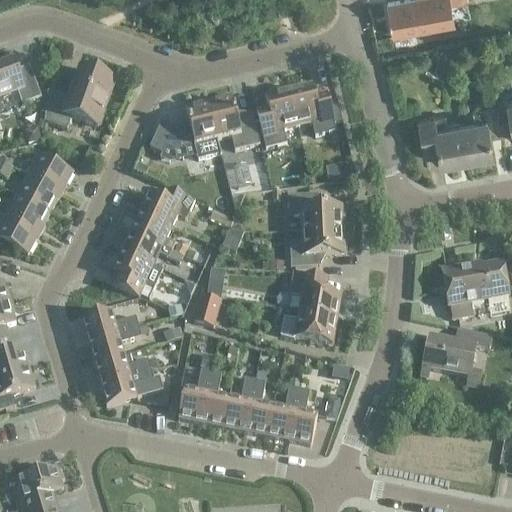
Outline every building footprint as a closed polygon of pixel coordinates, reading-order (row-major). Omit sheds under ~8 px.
[(396,0),(385,2),(391,34),(452,23),(449,6),(467,2),(467,0),(396,0)] [(13,60),(0,64),(0,98),(17,92),(21,105),(41,98),(29,66),(17,71),(13,60)] [(68,99),(47,91),(44,122),(67,130),(71,117),(97,127),(114,81),(80,68),(68,99)] [(288,90),(297,127),(311,124),(314,137),(336,132),(334,126),(329,103),(317,106),(311,84),(288,90)] [(283,131),(297,127),(288,90),(264,96),(270,117),(258,120),(265,149),(286,144),(283,131)] [(208,102),(217,141),(231,137),(234,151),(260,145),(252,114),(236,118),(231,96),(208,102)] [(496,104),(501,135),(511,133),(511,100),(507,101),(507,102),(496,104)] [(336,101),(329,103),(334,126),(342,125),(336,101)] [(161,123),(149,148),(162,154),(166,147),(173,150),(194,145),(194,147),(197,161),(221,155),(217,141),(208,102),(184,108),(188,124),(172,128),(161,123)] [(501,135),(496,104),(495,104),(495,106),(473,111),(475,121),(461,123),(467,159),(476,157),(476,159),(493,156),(489,137),(501,135)] [(467,159),(461,123),(448,126),(446,116),(419,120),(425,158),(440,156),(442,166),(459,163),(458,161),(467,159)] [(39,155),(27,176),(60,194),(72,173),(39,155)] [(4,163),(0,171),(0,175),(6,179),(12,168),(4,163)] [(16,196),(49,214),(60,194),(27,176),(16,196)] [(139,213),(171,228),(176,216),(186,220),(194,201),(169,190),(164,200),(148,193),(139,213)] [(301,232),(342,231),(342,221),(344,221),(343,207),(317,208),(317,194),(287,196),(288,218),(300,217),(301,232)] [(16,196),(5,216),(38,234),(49,214),(16,196)] [(210,220),(225,227),(229,219),(214,212),(210,220)] [(166,239),(171,228),(139,213),(130,232),(171,251),(175,244),(166,239)] [(38,234),(5,216),(0,226),(0,240),(27,255),(38,234)] [(343,240),(342,231),(301,232),(301,248),(289,248),(290,268),(320,267),(319,255),(345,254),(345,240),(343,240)] [(121,251),(153,266),(158,255),(168,259),(171,251),(130,232),(121,251)] [(153,266),(121,251),(112,271),(119,274),(113,287),(138,298),(139,296),(149,300),(157,283),(147,278),(153,266)] [(449,307),(508,296),(502,264),(472,269),(471,265),(442,271),(449,307)] [(295,273),(292,273),(288,295),(301,297),(297,320),(284,318),(279,337),(294,340),(294,338),(332,345),(341,295),(319,292),(322,277),(295,273)] [(0,305),(9,303),(8,300),(9,299),(7,289),(5,290),(2,281),(0,282),(0,305)] [(201,296),(193,323),(213,328),(221,301),(201,296)] [(0,328),(14,324),(12,316),(14,316),(11,305),(9,306),(9,303),(0,305),(0,328)] [(87,343),(137,329),(134,318),(113,324),(109,313),(80,321),(87,343)] [(93,364),(123,356),(119,344),(140,338),(137,329),(87,343),(93,364)] [(179,329),(166,333),(168,341),(181,337),(179,329)] [(489,350),(491,338),(458,332),(455,344),(428,339),(422,367),(423,367),(421,376),(426,377),(428,369),(468,376),(475,349),(489,350)] [(0,376),(28,369),(27,365),(29,364),(26,354),(23,355),(21,347),(0,352),(0,376)] [(123,356),(93,364),(99,385),(150,371),(147,361),(126,367),(123,356)] [(28,369),(0,376),(0,411),(15,407),(12,396),(34,389),(28,369)] [(150,371),(99,385),(105,407),(134,399),(162,391),(159,379),(153,381),(150,371)] [(177,420),(200,424),(210,373),(200,371),(196,392),(183,389),(177,420)] [(221,429),(228,398),(216,395),(220,375),(210,373),(200,424),(221,429)] [(221,429),(243,433),(254,381),(243,379),(239,400),(228,398),(221,429)] [(243,433),(265,438),(271,406),(260,404),(264,384),(254,381),(243,433)] [(265,438),(287,442),(297,390),(287,388),(283,409),(271,406),(265,438)] [(297,390),(287,442),(309,447),(316,416),(305,413),(309,393),(297,390)] [(335,421),(339,401),(328,399),(325,419),(335,421)] [(56,468),(14,481),(20,501),(14,502),(17,511),(44,511),(54,509),(50,494),(61,491),(59,483),(60,483),(56,468)]
